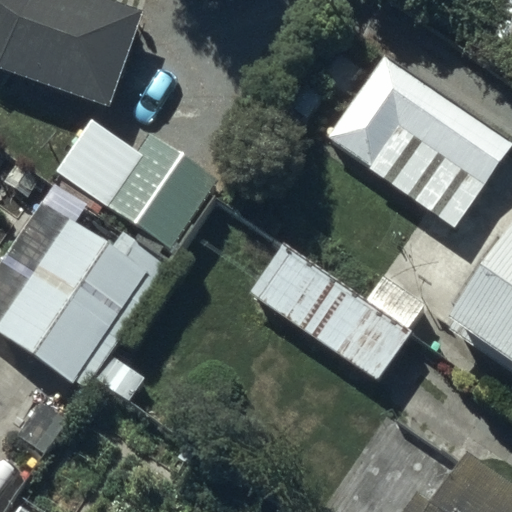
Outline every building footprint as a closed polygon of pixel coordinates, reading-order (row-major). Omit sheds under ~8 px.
[(0,0),(0,80),(116,116),(145,23),(72,0),(0,0)] [(511,0),(412,0),(511,67),(511,0)] [(511,170),(511,153),(387,67),(330,150),(462,242),(511,170)] [(96,135),(62,183),(178,262),(223,197),(161,155),(150,171),(96,135)] [(130,244),(117,263),(49,217),(0,290),(0,341),(87,399),(172,272),(130,244)] [(414,340),(295,252),(258,302),(377,390),(414,340)] [(511,252),(448,343),(511,388),(511,252)] [(124,368),(107,394),(155,427),(173,402),(124,368)] [(174,511),(189,492),(89,418),(19,511),(174,511)] [(438,511),(419,499),(410,511),(511,511),(511,488),(471,462),(438,511)]
